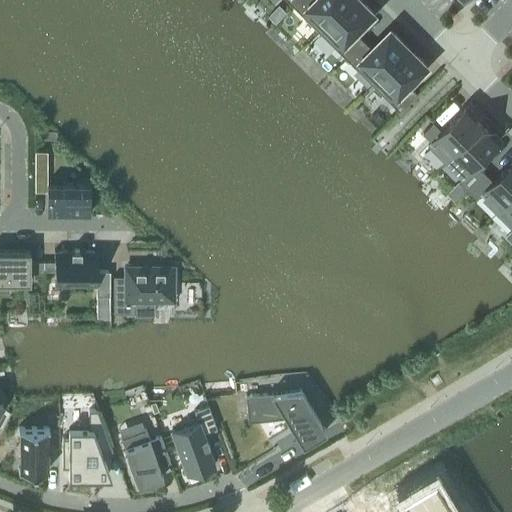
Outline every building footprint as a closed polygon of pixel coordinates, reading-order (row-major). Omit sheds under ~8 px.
[(297,0),(294,4),(320,31),(350,0),(297,0)] [(361,0),(350,0),(320,31),(347,57),(364,39),(355,31),(374,12),(361,0)] [(279,4),(268,15),(275,22),(286,11),(279,4)] [(347,57),(373,83),(409,47),(391,30),(373,48),(364,39),(347,57)] [(427,65),(409,47),(373,83),(400,110),(418,92),(408,83),(427,65)] [(451,155),(484,122),(467,105),(442,130),(434,121),(425,130),(434,138),(430,142),(448,159),(451,156),(451,155)] [(476,163),(501,138),(484,122),(451,155),(451,156),(467,171),(461,178),(470,187),(485,171),(476,163)] [(511,161),(494,180),(485,171),(470,187),(479,195),(483,191),(500,208),(511,195),(511,161)] [(46,169),(35,169),(35,189),(46,189),(46,182),(46,169)] [(89,182),(47,182),(47,210),(89,210),(89,182)] [(511,195),(500,208),(511,219),(511,195)] [(9,281),(30,281),(29,250),(0,249),(0,289),(9,289),(9,281)] [(54,250),(54,284),(96,284),(96,294),(109,294),(109,270),(98,270),(98,250),(81,250),(81,249),(71,249),(71,250),(54,250)] [(173,265),(125,265),(125,275),(113,274),(113,311),(134,311),(134,299),(173,299),(173,265)] [(254,418),(248,418),(248,420),(257,419),(257,418),(287,415),(295,428),(293,429),(302,444),(326,430),(300,388),(251,393),(254,418)] [(171,430),(187,474),(215,463),(204,433),(217,428),(208,404),(195,409),(199,420),(171,430)] [(68,482),(100,482),(100,477),(111,477),(104,458),(100,458),(100,449),(112,449),(98,408),(88,408),(88,427),(68,427),(68,436),(62,436),(62,466),(68,466),(68,482)] [(58,414),(49,414),(49,419),(52,423),(58,423),(58,414)] [(18,426),(18,427),(20,427),(20,467),(18,467),(18,468),(49,468),(49,467),(47,467),(47,427),(49,427),(49,426),(18,426)] [(150,438),(146,428),(121,437),(127,455),(124,456),(131,473),(133,472),(138,485),(163,476),(159,465),(170,461),(161,434),(150,438)] [(431,474),(400,493),(409,509),(410,511),(415,511),(444,495),(431,474)] [(410,511),(409,509),(404,511),(454,511),(444,495),(415,511),(410,511)]
